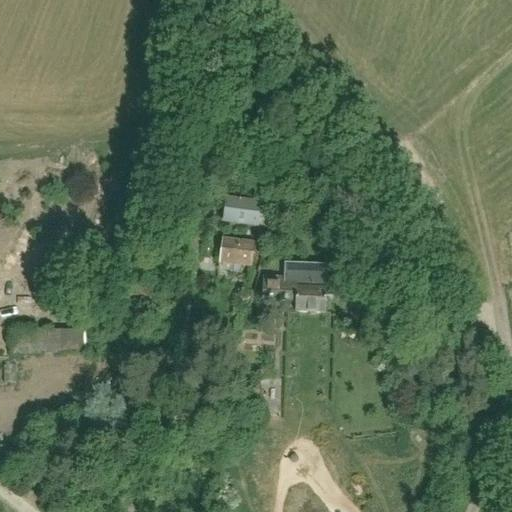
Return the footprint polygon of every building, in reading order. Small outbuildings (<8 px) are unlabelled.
[(223,224),(258,229),(261,203),(226,199),(223,224)] [(252,268),(255,244),(222,240),(219,264),(252,268)] [(148,288),(144,288),(144,255),(113,255),(113,276),(115,276),(115,296),(148,297),(148,288)] [(324,314),(324,280),(316,280),(316,271),(291,271),(291,279),(260,279),(260,302),(293,303),(293,313),(324,314)] [(84,355),(84,331),(12,332),(12,356),(84,355)]
